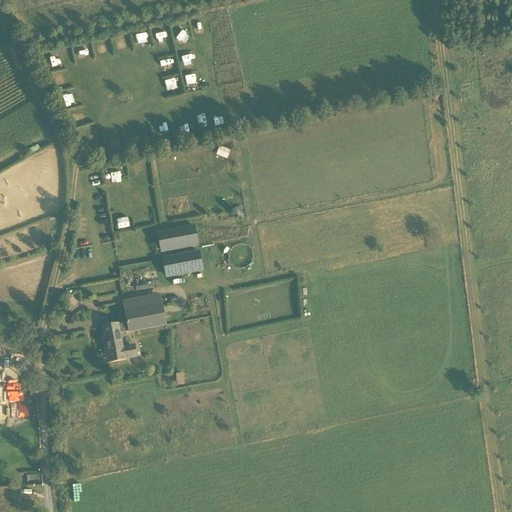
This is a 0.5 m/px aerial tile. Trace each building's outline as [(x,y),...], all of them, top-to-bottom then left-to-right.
[(203,78),(205,87),(215,84),(214,76),(203,78)] [(206,119),(199,121),(201,130),(208,128),(206,119)] [(159,131),(159,140),(169,139),(168,130),(159,131)] [(128,228),(130,218),(118,215),(116,225),(128,228)] [(194,227),(158,234),(161,252),(197,245),(194,227)] [(166,277),(202,270),(199,252),(163,259),(166,277)] [(125,312),(127,323),(103,327),(106,341),(104,341),(108,363),(127,360),(127,359),(134,358),(132,346),(123,347),(120,333),(129,332),(165,325),(161,305),(125,312)]
